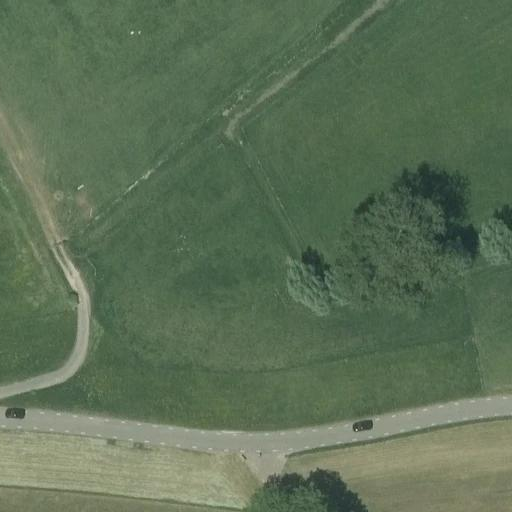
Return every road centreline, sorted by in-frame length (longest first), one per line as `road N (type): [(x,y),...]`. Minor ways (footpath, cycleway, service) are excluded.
road 1 (unclassified): [(0,420),(265,443),(511,407)]
road 2 (track): [(0,159),(79,298)]
